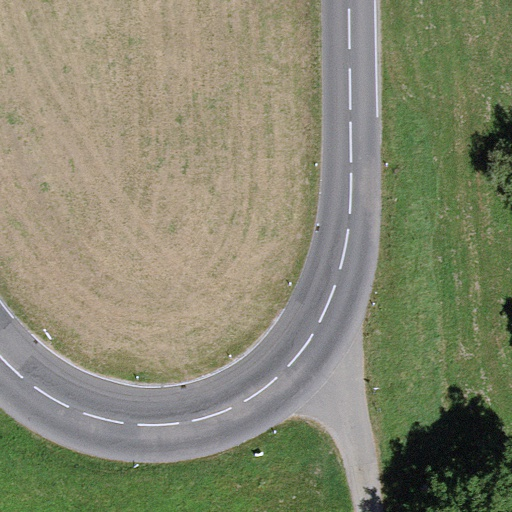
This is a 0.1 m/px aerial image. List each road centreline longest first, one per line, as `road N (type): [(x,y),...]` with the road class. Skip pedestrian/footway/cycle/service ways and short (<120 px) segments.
road 1 (tertiary): [(345,0),(342,221),(330,288),(310,338),(286,364),(220,410),(134,423),(60,403),(0,355)]
road 2 (track): [(369,511),(336,394),(310,338)]
